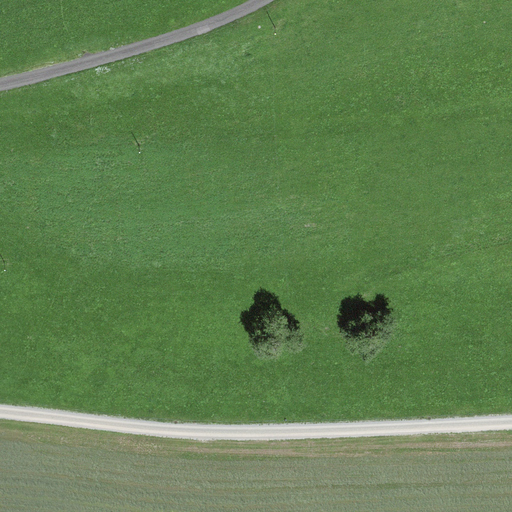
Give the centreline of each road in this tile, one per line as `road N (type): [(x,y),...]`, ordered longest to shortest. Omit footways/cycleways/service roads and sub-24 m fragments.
road 1 (track): [(511,424),(321,434),(0,409)]
road 2 (residential): [(0,84),(222,20),(259,0)]
